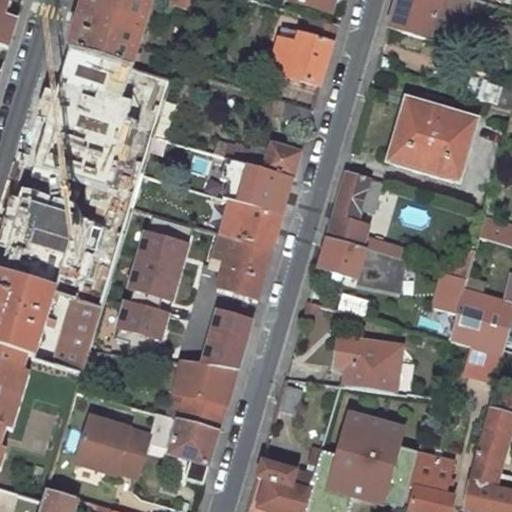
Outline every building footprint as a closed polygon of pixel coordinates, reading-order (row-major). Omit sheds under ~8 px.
[(86,0),(70,52),(132,71),(154,0),(86,0)] [(168,0),(168,3),(192,10),(194,5),(195,0),(168,0)] [(217,0),(195,0),(194,5),(215,11),(218,0),(217,0)] [(290,0),(290,3),(331,15),(332,13),(341,16),(345,0),(290,0)] [(440,22),(441,18),(446,0),(397,0),(389,29),(429,39),(435,20),(440,22)] [(458,0),(446,0),(441,18),(452,21),(458,0)] [(0,33),(12,37),(16,23),(2,19),(0,25),(0,33)] [(320,87),(338,26),(312,19),(307,36),(299,34),(287,78),(320,87)] [(281,41),(272,74),(287,78),(299,34),(282,29),(279,40),(281,41)] [(0,48),(7,51),(12,37),(0,33),(0,48)] [(132,71),(70,52),(35,168),(106,190),(141,74),(132,71)] [(177,60),(174,71),(192,76),(195,66),(177,60)] [(511,90),(471,79),(465,98),(511,111),(511,90)] [(398,149),(393,166),(453,183),(458,166),(464,168),(477,122),(452,115),(455,104),(427,96),(427,97),(428,97),(426,107),(406,101),(393,147),(398,149)] [(280,119),(308,128),(313,111),(285,103),(280,119)] [(164,104),(153,138),(166,141),(175,108),(164,104)] [(272,147),(268,158),(229,146),(227,152),(225,159),(239,163),(240,163),(293,179),(300,155),(272,147)] [(232,187),(265,197),(290,188),(293,179),(240,163),(239,163),(232,187)] [(357,224),(361,211),(370,181),(347,173),(334,217),(330,228),(327,240),(365,251),(392,259),(394,260),(396,254),(397,248),(366,239),(369,228),(357,224)] [(361,211),(372,214),(378,192),(375,190),(378,183),(370,181),(361,211)] [(282,218),(230,203),(223,227),(222,227),(220,236),(236,241),(272,251),(282,218)] [(94,226),(23,204),(1,276),(56,292),(67,296),(73,278),(78,280),(87,250),(95,253),(102,231),(93,228),(94,226)] [(223,227),(159,209),(156,217),(157,217),(220,236),(222,227),(223,227)] [(511,228),(483,220),(478,239),(511,249),(511,228)] [(159,340),(183,242),(135,230),(111,328),(159,340)] [(327,240),(318,270),(357,280),(365,251),(327,240)] [(236,241),(221,290),(258,301),(272,251),(236,241)] [(465,249),(457,278),(466,280),(467,279),(474,252),(465,249)] [(397,268),(399,261),(394,260),(392,259),(391,267),(397,268)] [(457,315),(464,290),(466,280),(457,278),(443,274),(442,274),(432,309),(457,315)] [(0,277),(0,349),(29,358),(35,360),(39,348),(41,339),(43,335),(46,326),(51,327),(53,319),(48,318),(52,305),(56,292),(1,276),(0,277)] [(464,290),(480,294),(483,283),(467,279),(466,280),(464,290)] [(351,301),(312,290),(308,304),(319,307),(320,307),(347,315),(351,301)] [(457,315),(449,344),(450,343),(475,351),(492,356),(495,357),(497,357),(511,304),(504,302),(480,294),(464,290),(457,315)] [(88,353),(102,308),(76,299),(72,312),(59,355),(55,367),(82,375),(85,363),(88,353)] [(314,324),(319,307),(308,304),(304,320),(314,324)] [(401,349),(338,340),(335,367),(347,369),(344,388),(395,395),(397,378),(401,349)] [(440,342),(438,352),(446,354),(450,343),(449,344),(440,342)] [(197,367),(237,373),(242,356),(206,347),(204,354),(170,353),(167,363),(181,365),(197,367)] [(0,349),(0,455),(1,454),(7,433),(12,434),(13,432),(25,391),(20,389),(24,375),(29,358),(0,349)] [(492,356),(475,351),(467,376),(495,385),(503,359),(497,357),(495,357),(492,356)] [(103,355),(88,353),(85,363),(95,364),(100,365),(103,355)] [(85,394),(95,364),(85,363),(82,375),(76,392),(85,394)] [(219,433),(237,373),(197,367),(181,365),(175,392),(184,394),(177,421),(219,433)] [(24,375),(20,389),(25,391),(29,377),(24,375)] [(284,386),(277,410),(277,411),(295,416),(302,391),(284,386)] [(177,421),(184,394),(175,392),(173,392),(165,418),(177,421)] [(511,511),(511,478),(498,475),(511,423),(511,397),(493,393),(467,486),(463,511),(511,511)] [(165,418),(154,414),(147,436),(146,442),(161,446),(166,428),(174,431),(167,455),(191,462),(185,481),(203,486),(219,433),(177,421),(165,418)] [(317,468),(303,511),(349,511),(353,498),(382,507),(382,505),(402,511),(403,510),(409,489),(419,457),(420,454),(399,448),(404,433),(352,417),(339,459),(320,453),(316,468),(317,468)] [(147,436),(89,418),(75,463),(114,475),(115,471),(135,477),(146,442),(147,436)] [(314,451),(309,466),(316,468),(320,453),(314,451)] [(419,457),(409,489),(416,491),(410,511),(450,511),(453,499),(444,497),(452,466),(419,457)] [(266,481),(259,506),(258,510),(265,511),(303,511),(317,468),(316,468),(309,466),(306,475),(262,462),(257,479),(266,481)] [(257,479),(250,503),(250,504),(259,506),(266,481),(257,479)] [(409,489),(403,510),(410,511),(416,491),(409,489)] [(39,511),(73,511),(77,500),(46,491),(42,504),(39,511)]
